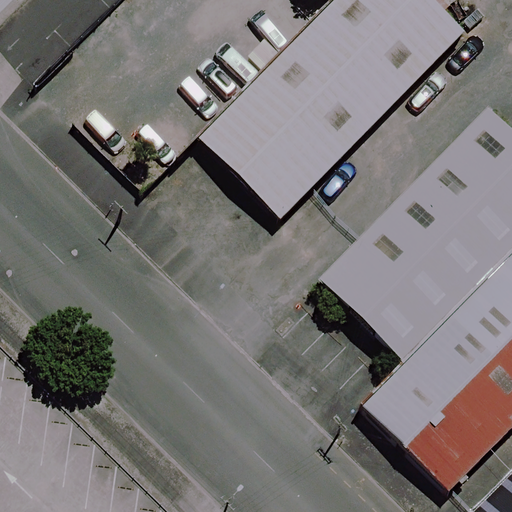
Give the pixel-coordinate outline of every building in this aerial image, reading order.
[(0,0),(0,8),(8,0),(0,0)] [(435,45),(387,0),(328,0),(182,153),(261,228),(435,45)] [(511,219),(511,169),(464,124),(293,303),(366,372),(511,219)] [(511,261),(495,244),(328,419),(426,511),(427,511),(511,422),(511,261)] [(511,511),(511,464),(466,511),(511,511)]
